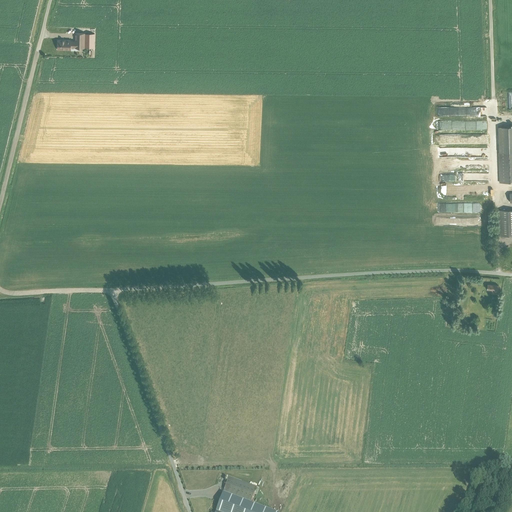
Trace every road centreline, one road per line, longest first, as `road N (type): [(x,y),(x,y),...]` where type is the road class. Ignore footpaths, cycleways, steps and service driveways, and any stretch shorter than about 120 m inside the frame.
road 1 (unclassified): [(189,511),(113,291),(364,273),(511,274)]
road 2 (track): [(0,205),(37,52)]
